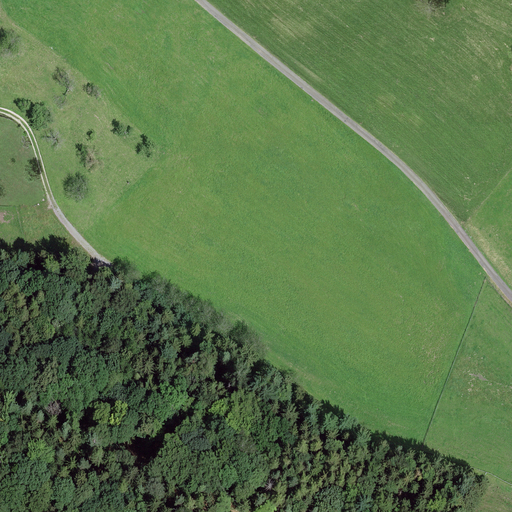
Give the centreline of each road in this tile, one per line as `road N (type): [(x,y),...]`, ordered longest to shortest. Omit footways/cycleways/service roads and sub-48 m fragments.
road 1 (track): [(511,491),(357,421),(92,253),(67,227)]
road 2 (unclassified): [(198,0),(380,147),(511,298)]
road 3 (track): [(0,112),(27,131),(47,203),(67,227)]
